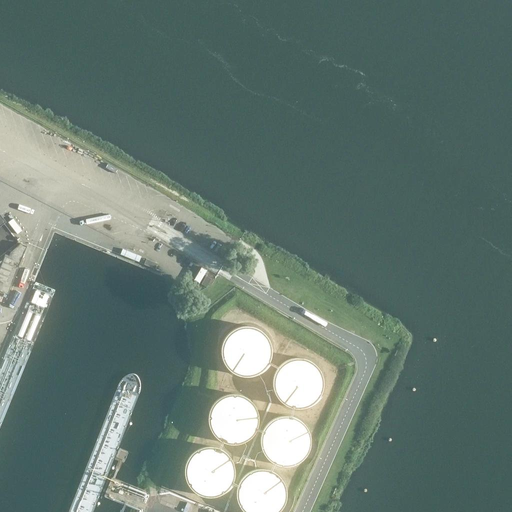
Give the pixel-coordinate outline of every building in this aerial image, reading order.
[(0,217),(0,259),(5,255),(9,256),(11,252),(20,244),(0,217)] [(15,217),(10,221),(19,233),(23,229),(15,217)] [(5,255),(0,267),(0,291),(8,294),(27,246),(20,244),(11,252),(9,256),(5,255)] [(208,277),(206,276),(201,284),(206,287),(207,285),(208,284),(211,279),(208,277)] [(228,334),(227,335),(225,337),(224,340),(223,341),(222,343),(222,344),(222,345),(221,347),(221,348),(221,350),(221,351),(221,353),(221,354),(221,355),(222,357),(222,360),(223,362),(224,364),(225,364),(226,366),(227,367),(228,369),(229,370),(231,372),(234,373),(236,374),(239,375),(241,376),(243,376),(245,376),(247,376),(249,376),(251,376),(254,375),(256,374),(259,373),(260,372),(262,371),(264,369),(266,367),(267,365),(269,363),(269,361),(270,360),(271,358),(271,356),(271,355),(271,353),(271,352),(271,350),(271,347),(271,346),(271,345),(270,343),(270,342),(269,340),(268,339),(267,337),(266,336),(265,334),(263,332),(262,331),(260,330),(258,329),(257,328),(254,327),(252,327),(251,326),(249,326),(247,326),(244,326),(243,326),(241,326),(238,327),(237,328),(235,328),(233,330),(231,331),(229,333),(228,334)] [(315,365),(314,364),(313,363),(312,362),(310,361),(309,360),(307,360),(306,359),(304,359),(302,358),(299,358),(298,358),(296,358),(293,358),(291,359),(290,359),(288,360),(286,361),(284,362),(283,363),(281,365),(280,366),(278,368),(277,369),(276,370),(276,372),(275,374),(274,375),(274,377),(273,379),(273,381),(273,382),(273,385),(273,387),(274,389),(274,391),(275,393),(276,394),(277,397),(278,398),(279,400),(281,401),(283,403),(285,405),(287,406),(288,406),(291,407),(294,408),(295,408),(297,408),(300,408),(302,408),(303,408),(304,407),(306,407),(308,406),(309,406),(312,404),(313,403),(315,402),(316,400),(318,398),(319,397),(320,396),(321,394),(321,393),(322,391),(322,389),(323,388),(323,386),(323,385),(323,383),(323,382),(323,381),(323,380),(323,379),(322,377),(322,375),(321,374),(321,372),(320,371),(319,369),(318,368),(318,367),(317,366),(315,365)] [(215,402),(214,403),(212,405),(212,406),(210,409),(210,410),(209,411),(209,413),(209,414),(208,416),(208,417),(208,418),(208,420),(208,423),(209,424),(209,425),(209,427),(210,428),(210,430),(211,430),(212,432),(212,433),(214,435),(215,436),(216,437),(218,439),(220,440),(221,441),(223,442),(225,443),(226,443),(229,444),(232,444),(234,444),(237,444),(240,443),(242,442),(245,441),(246,440),(247,440),(249,438),(251,437),(252,435),(253,434),(254,433),(255,432),(256,430),(256,429),(257,427),(257,426),(258,424),(258,423),(258,421),(258,419),(258,417),(258,416),(258,415),(257,412),(257,410),(256,409),(255,407),(254,406),(253,404),(252,402),(251,401),(249,399),(247,398),(246,397),(244,396),(242,395),(240,395),(238,394),(236,394),(235,394),(232,394),(230,394),(228,395),(226,395),(224,396),(223,396),(221,397),(219,398),(217,400),(216,401),(215,402)] [(308,429),(306,427),(305,425),(304,423),(303,422),(300,421),(298,419),(296,418),(294,417),(293,417),(290,416),(288,416),(285,416),(284,416),(282,416),(280,416),(278,417),(276,417),(274,418),(273,419),(270,420),(269,422),(268,423),(266,424),(266,425),(265,425),(264,427),(263,428),(263,429),(262,431),(261,432),(261,434),(261,436),(260,438),(260,440),(260,442),(260,444),(260,445),(261,447),(261,448),(262,450),(263,452),(263,453),(264,455),(265,456),(266,457),(266,458),(268,459),(269,460),(270,461),(273,463),(274,464),(276,464),(278,465),(281,466),(284,466),(286,466),(287,466),(289,466),(292,465),(294,464),(296,464),(298,463),(300,461),(302,460),(303,459),(304,458),(306,456),(307,454),(308,452),(309,450),(310,448),(310,447),(310,445),(310,444),(311,443),(311,440),(310,438),(310,436),(310,435),(310,434),(309,432),(309,431),(308,429)] [(230,457),(228,455),(227,453),(225,452),(224,451),(221,450),(220,449),(218,448),(216,447),(214,447),(211,446),(210,446),(208,446),(206,447),(204,447),(202,447),(200,448),(197,449),(196,450),(194,451),(193,452),(192,453),(190,455),(188,457),(187,459),(186,461),(186,462),(185,464),(185,466),(184,467),(184,468),(184,470),(184,471),(184,473),(184,475),(184,476),(185,478),(185,479),(186,481),(186,482),(187,484),(188,486),(189,487),(190,488),(191,490),(193,491),(195,492),(197,494),(199,495),(202,496),(205,497),(206,497),(208,497),(211,497),(214,497),(216,496),(219,495),(220,495),(221,494),(223,493),(223,492),(226,491),(228,489),(229,488),(230,486),(231,484),(232,482),(232,481),(233,481),(233,479),(234,477),(234,476),(234,475),(234,474),(234,472),(234,470),(234,469),(234,467),(234,466),(233,464),(233,462),(232,461),(232,460),(231,459),(230,457)] [(238,483),(238,485),(237,486),(237,487),(236,489),(236,490),(236,492),(236,493),(236,495),(236,496),(236,498),(237,500),(237,501),(238,503),(238,504),(239,506),(240,508),(242,510),(244,511),(278,511),(279,511),(280,510),(282,508),(283,507),(283,506),(284,504),(285,502),(285,501),(286,499),(286,498),(286,496),(286,493),(286,491),(286,490),(286,488),(285,486),(285,485),(284,482),(283,481),(281,478),(280,477),(279,476),(278,475),(277,474),(275,472),(274,472),(272,471),(270,470),(268,469),(266,469),(265,469),(262,468),(260,468),(258,469),(256,469),(253,470),(251,471),(249,472),(247,473),(245,474),(243,476),(242,477),(241,478),(240,480),(240,481),(239,482),(238,483)]
